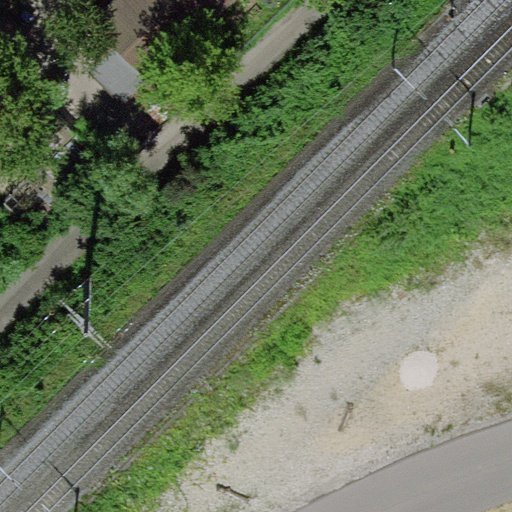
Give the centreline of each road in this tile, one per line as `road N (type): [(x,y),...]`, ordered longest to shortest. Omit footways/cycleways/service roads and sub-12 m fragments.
road 1 (track): [(358,0),(43,313),(0,346)]
road 2 (unclassified): [(511,470),(396,511)]
